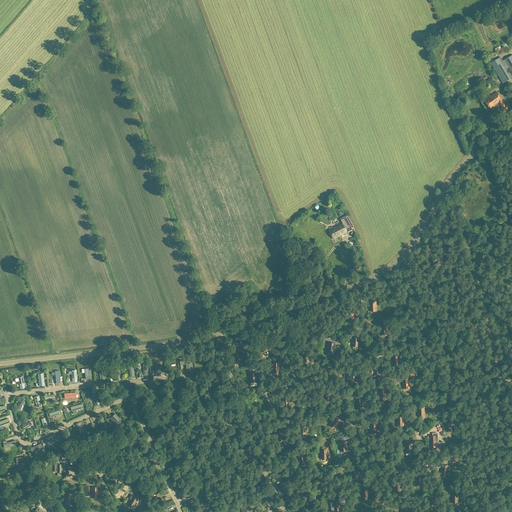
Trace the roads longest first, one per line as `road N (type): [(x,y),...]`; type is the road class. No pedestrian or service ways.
road 1 (unclassified): [(0,363),(188,342),(371,278),(406,253),(461,165),(511,125)]
road 2 (track): [(497,363),(468,251),(440,196)]
